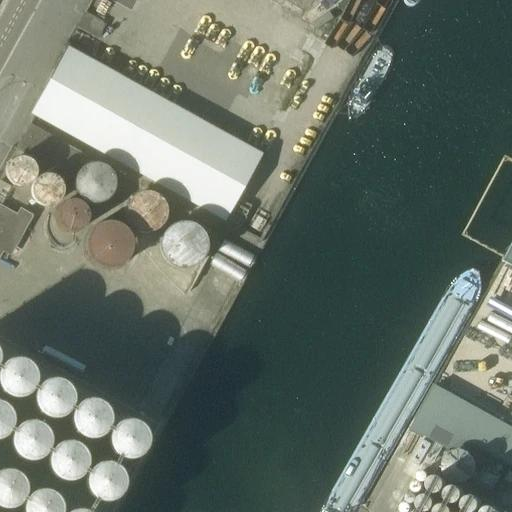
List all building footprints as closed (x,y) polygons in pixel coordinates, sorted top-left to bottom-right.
[(105,23),(85,13),(77,28),(97,39),(105,23)] [(261,157),(66,48),(28,115),(223,224),(261,157)] [(30,126),(18,148),(51,166),(49,171),(66,180),(81,153),(30,126)] [(111,167),(75,166),(74,202),(111,202),(111,167)] [(1,207),(5,200),(0,197),(0,255),(3,250),(8,254),(20,233),(22,234),(33,215),(22,209),(17,216),(1,207)] [(85,229),(83,204),(57,205),(58,231),(85,229)] [(511,234),(499,260),(511,267),(511,234)] [(67,397),(67,392),(67,388),(66,385),(65,383),(63,379),(61,377),(60,375),(56,372),(53,371),(52,370),(47,369),(43,368),(39,369),(36,369),(34,370),(31,371),(29,373),(27,375),(25,376),(22,380),(20,384),(19,388),(19,393),(19,397),(21,402),(23,406),(25,408),(27,410),(29,412),(31,413),(34,415),(38,416),(41,416),(44,416),(47,416),(49,416),(53,414),(56,412),(58,411),(60,409),(62,408),(63,405),(65,401),(67,397)] [(511,428),(436,387),(412,431),(450,452),(472,445),(511,466),(511,428)] [(105,420),(105,417),(105,413),(104,410),(103,407),(102,406),(100,404),(97,402),(94,400),(92,399),(90,398),(87,398),(84,398),(80,400),(76,402),(73,404),(71,408),(69,410),(68,414),(68,417),(69,421),(70,424),(72,427),(74,430),(76,431),(78,433),(80,434),(84,435),(88,435),(91,434),(95,433),(98,431),(100,429),(103,426),(104,423),(105,420)] [(24,438),(25,435),(25,433),(24,431),(23,429),(22,426),(20,424),(17,422),(14,420),(12,420),(10,419),(8,419),(4,420),(2,421),(0,422),(0,448),(0,449),(3,450),(7,451),(9,451),(13,451),(15,450),(18,448),(21,446),(22,444),(24,441),(24,438)] [(148,444),(149,441),(148,439),(148,436),(147,434),(146,431),(145,429),(143,427),(140,425),(137,423),(134,422),(130,422),(126,423),(123,424),(121,425),(119,426),(117,428),(114,432),(113,434),(112,438),(112,442),(112,445),(113,448),(115,451),(117,454),(119,455),(121,456),(124,458),(127,459),(129,459),(131,459),(135,458),(138,457),(141,455),(144,453),(145,451),(147,447),(148,444)] [(55,456),(56,453),(55,449),(54,446),(53,443),(50,441),(48,439),(45,438),(42,437),(39,437),(36,437),(33,438),(31,440),(28,442),(26,444),(25,447),(24,450),(24,454),(24,457),(25,459),(27,462),(29,464),(31,466),(34,468),(37,468),(40,469),(44,468),(46,467),(49,465),(51,464),(53,462),(55,459),(55,456)] [(477,464),(475,459),(471,455),(467,453),(462,452),(457,453),(453,455),(449,458),(447,463),(446,467),(447,472),(449,477),(453,481),(458,483),(463,483),(468,482),(473,479),(476,474),(477,469),(477,464)] [(87,473),(87,470),(87,467),(86,464),(84,461),(82,458),(79,456),(77,455),(74,454),(71,454),(67,454),(64,455),(61,457),(59,459),(57,462),(56,465),(55,467),(55,471),(55,474),(57,477),(58,480),(60,482),(62,484),(65,485),(69,486),(72,486),(75,486),(78,484),(80,483),(83,481),(84,479),(86,475),(87,473)] [(122,491),(122,488),(122,484),(121,481),(119,478),(117,475),(115,474),(113,472),(110,471),(107,470),(105,470),(103,470),(100,470),(96,471),(93,473),(90,476),(88,478),(87,481),(86,485),(85,489),(86,492),(87,496),(89,499),(92,502),(94,504),(98,506),(101,506),(105,507),(109,506),(111,505),(115,503),(117,501),(119,498),(121,495),(122,491)] [(0,508),(11,510),(16,483),(0,479),(0,508)] [(506,511),(442,479),(424,511),(506,511)] [(511,511),(511,480),(511,481),(506,482),(502,485),(498,489),(497,494),(497,500),(498,505),(502,509),(506,511),(511,511)] [(21,511),(51,511),(41,495),(19,509),(21,511)]
